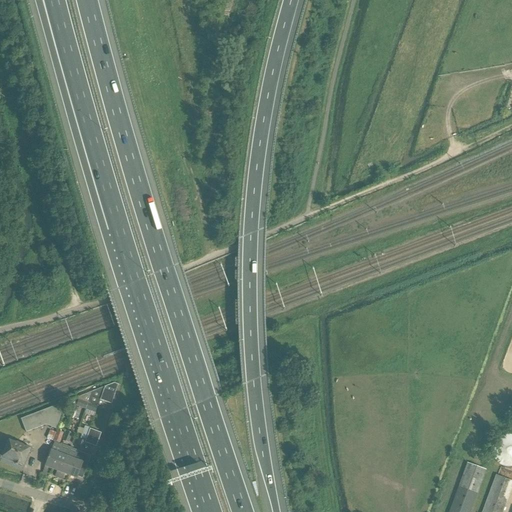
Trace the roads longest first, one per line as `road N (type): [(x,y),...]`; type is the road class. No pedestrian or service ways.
road 1 (motorway): [(54,0),(211,511)]
road 2 (motorway): [(242,511),(87,0)]
road 3 (motorway): [(276,511),(257,419),(249,262),(265,111),(291,0)]
road 4 (unclassified): [(0,330),(104,300),(305,217)]
road 5 (track): [(81,308),(46,223),(0,64)]
road 6 (track): [(456,154),(447,123),(454,97),(511,72)]
